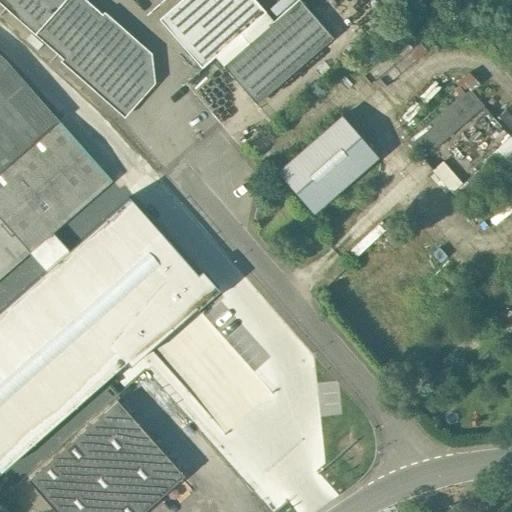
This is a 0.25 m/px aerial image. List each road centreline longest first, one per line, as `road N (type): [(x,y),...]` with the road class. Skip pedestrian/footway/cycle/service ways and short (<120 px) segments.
road 1 (residential): [(208,163),(184,183),(374,392),(426,474)]
road 2 (unknown): [(255,511),(145,393)]
